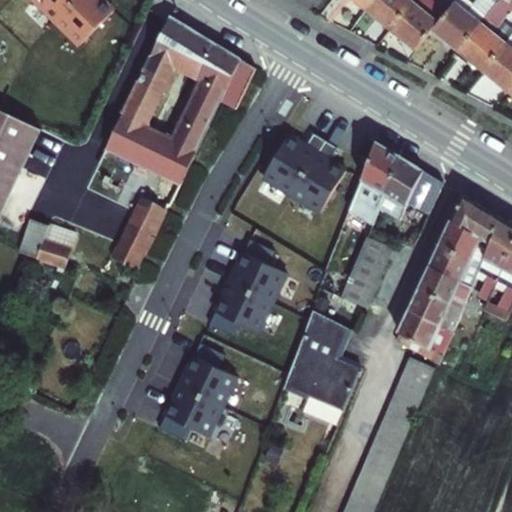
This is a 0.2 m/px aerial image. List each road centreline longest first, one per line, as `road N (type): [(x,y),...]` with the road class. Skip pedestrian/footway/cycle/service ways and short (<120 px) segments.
road 1 (residential): [(300,51),(213,189),(84,458)]
road 2 (residential): [(384,340),(468,155)]
road 3 (residential): [(300,51),(468,155)]
